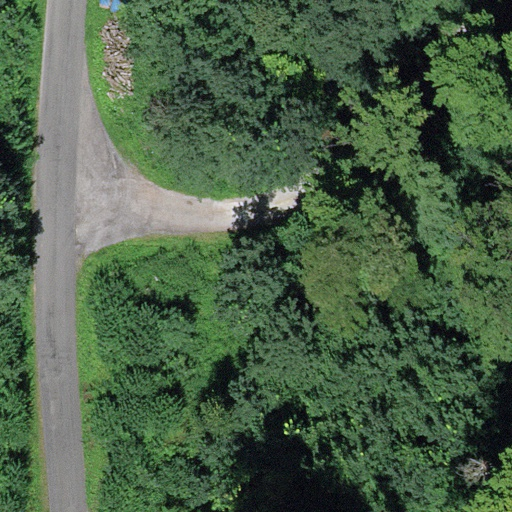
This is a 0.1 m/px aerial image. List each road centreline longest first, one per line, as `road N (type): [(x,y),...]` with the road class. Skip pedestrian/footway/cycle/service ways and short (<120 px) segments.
road 1 (track): [(506,0),(409,114),(279,204),(150,214),(39,178)]
road 2 (unclassified): [(59,511),(33,312),(58,0)]
